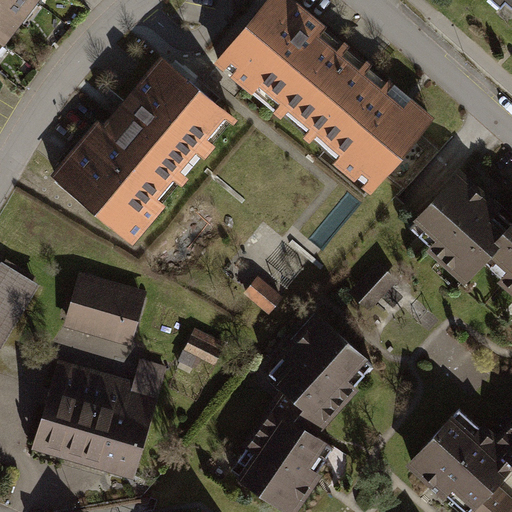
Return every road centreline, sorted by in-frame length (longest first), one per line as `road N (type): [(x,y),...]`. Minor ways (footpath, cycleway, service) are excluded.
road 1 (residential): [(139,0),(67,71),(0,175)]
road 2 (residential): [(367,0),(511,128)]
road 3 (unknown): [(29,511),(31,481),(9,444),(25,369)]
road 4 (unknown): [(429,511),(366,463),(345,496),(350,511)]
